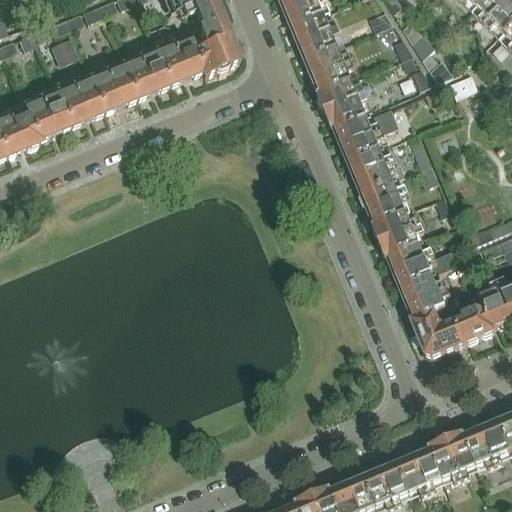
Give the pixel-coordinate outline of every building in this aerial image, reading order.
[(75,13),(69,0),(68,0),(57,5),(62,18),(75,13)] [(136,9),(132,0),(126,0),(116,4),(120,15),(136,9)] [(207,3),(206,0),(164,0),(172,18),(178,16),(178,15),(207,3)] [(281,0),(280,1),(293,33),(328,20),(320,0),(281,0)] [(404,11),(393,0),(387,0),(384,3),(394,20),(404,11)] [(460,0),(475,14),(489,0),(460,0)] [(511,28),(511,0),(489,0),(475,14),(501,40),(511,28)] [(178,15),(178,16),(181,24),(192,20),(199,36),(195,37),(198,45),(224,35),(211,1),(207,3),(178,15)] [(62,18),(57,5),(46,9),(51,22),(62,18)] [(118,17),(113,6),(83,18),(87,28),(104,21),(106,28),(117,23),(115,18),(118,17)] [(394,31),(386,18),(367,26),(373,40),(394,31)] [(84,30),(80,19),(50,31),(55,42),(84,30)] [(293,33),(307,67),(342,53),(328,20),(293,33)] [(0,42),(9,39),(3,24),(0,25),(0,42)] [(436,54),(410,28),(403,35),(422,65),(429,59),(436,54)] [(52,44),(47,32),(20,44),(25,57),(37,52),(36,50),(52,44)] [(191,59),(199,79),(201,83),(233,70),(235,62),(224,35),(198,45),(202,54),(191,59)] [(52,52),(61,72),(80,63),(72,44),(52,52)] [(199,79),(191,59),(187,48),(178,45),(152,56),(167,92),(199,79)] [(395,49),(403,67),(413,63),(411,60),(404,45),(395,49)] [(0,64),(18,57),(13,46),(0,51),(0,64)] [(321,100),(356,86),(342,53),(307,67),(321,100)] [(152,56),(119,69),(134,106),(167,92),(152,56)] [(440,69),(429,59),(422,65),(438,90),(454,82),(442,66),(440,69)] [(495,80),(482,68),(475,75),(488,87),(495,80)] [(134,106),(119,69),(86,83),(101,120),(134,106)] [(422,76),(391,87),(395,97),(392,99),(396,108),(410,101),(419,95),(420,96),(432,92),(422,76)] [(479,96),(472,81),(451,90),(457,105),(479,96)] [(86,83),(53,97),(68,133),(101,120),(86,83)] [(356,86),(321,100),(318,102),(332,134),(369,119),(356,86)] [(449,101),(446,93),(426,100),(429,109),(449,101)] [(511,97),(507,93),(500,99),(511,110),(511,97)] [(68,133),(53,97),(20,110),(22,114),(36,147),(68,133)] [(37,149),(36,147),(22,114),(0,122),(0,154),(3,163),(37,149)] [(336,137),(348,168),(381,154),(368,124),(336,137)] [(422,175),(432,171),(419,140),(410,144),(422,175)] [(394,186),(381,154),(348,168),(361,200),(394,186)] [(439,188),(432,171),(422,175),(429,192),(439,188)] [(407,218),(394,186),(361,200),(375,231),(407,218)] [(452,221),(445,203),(434,207),(441,225),(452,221)] [(385,263),(388,262),(420,249),(407,218),(375,231),(372,232),(385,263)] [(500,241),(511,237),(507,227),(496,232),(500,241)] [(500,241),(496,232),(491,234),(494,244),(500,241)] [(489,246),(494,244),(491,234),(485,237),(489,246)] [(465,252),(458,235),(449,238),(456,255),(465,252)] [(489,246),(485,237),(468,244),(472,253),(489,246)] [(503,257),(511,253),(511,241),(499,247),(503,257)] [(503,257),(499,247),(482,255),(487,265),(503,257)] [(388,262),(401,293),(433,280),(458,270),(453,258),(428,269),(420,249),(388,262)] [(415,326),(436,316),(446,312),(433,280),(401,293),(415,326)] [(480,302),(471,280),(462,283),(470,306),(480,302)] [(511,328),(511,290),(486,301),(499,334),(511,328)] [(464,327),(456,331),(464,351),(496,338),(486,315),(463,324),(464,327)] [(436,316),(415,326),(412,327),(426,360),(435,363),(464,351),(456,331),(453,324),(441,329),(436,316)] [(511,418),(500,424),(511,452),(511,418)] [(496,426),(463,439),(476,472),(485,468),(489,477),(503,471),(499,462),(509,458),(511,456),(511,452),(500,424),(496,426)] [(461,437),(428,451),(429,454),(442,485),(452,481),(456,491),(470,485),(466,475),(476,472),(463,439),(461,437)] [(429,454),(396,468),(409,499),(418,495),(422,505),(437,499),(433,489),(442,485),(429,454)] [(396,468),(363,481),(375,511),(377,511),(385,509),(386,511),(403,511),(399,503),(409,499),(396,468)] [(375,511),(363,481),(330,495),(336,511),(375,511)] [(329,492),(296,505),(297,508),(298,511),(336,511),(330,495),(329,492)]
